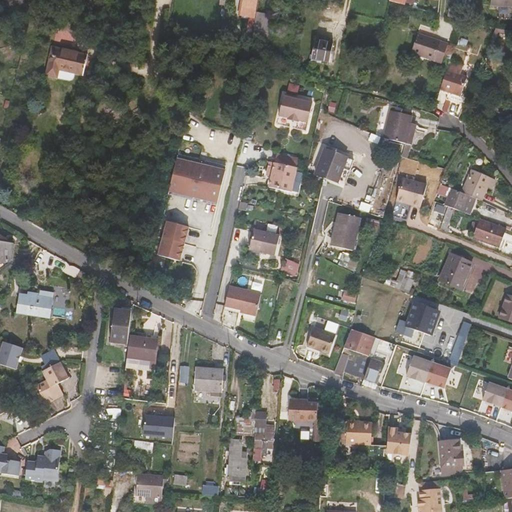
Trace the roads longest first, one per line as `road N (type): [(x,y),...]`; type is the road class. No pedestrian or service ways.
road 1 (residential): [(511,441),(281,363),(105,274)]
road 2 (residential): [(105,274),(86,418)]
road 3 (residential): [(105,274),(0,213)]
